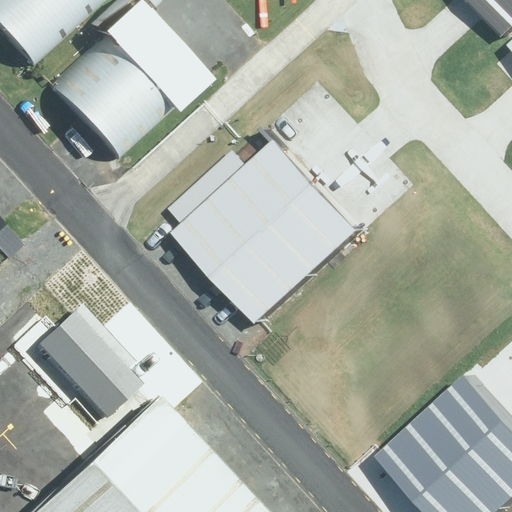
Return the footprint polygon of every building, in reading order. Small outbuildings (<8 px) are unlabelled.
[(0,0),(0,37),(30,68),(100,0),(0,0)] [(511,0),(481,0),(511,32),(511,0)] [(203,61),(149,6),(50,101),(105,157),(203,61)] [(188,218),(177,228),(256,315),(355,228),(317,186),(280,144),(256,166),(239,147),(175,204),(188,218)] [(50,230),(0,277),(0,301),(1,302),(63,244),(50,230)] [(82,302),(38,342),(106,416),(144,381),(129,365),(135,360),(82,302)] [(511,409),(476,372),(388,455),(442,511),(508,511),(511,509),(511,409)] [(260,511),(150,399),(33,511),(260,511)]
